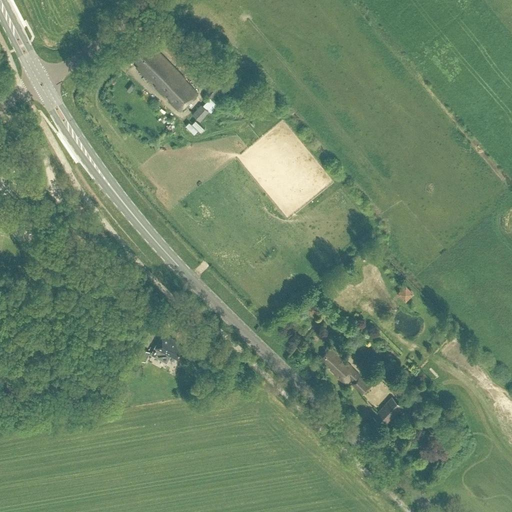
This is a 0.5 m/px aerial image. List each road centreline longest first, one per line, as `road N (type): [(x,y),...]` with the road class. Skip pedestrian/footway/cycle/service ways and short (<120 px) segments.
road 1 (primary): [(431,511),(201,289),(111,187)]
road 2 (primary): [(111,187),(44,77)]
road 3 (primary): [(36,83),(111,187)]
road 4 (tertiary): [(44,77),(145,0)]
